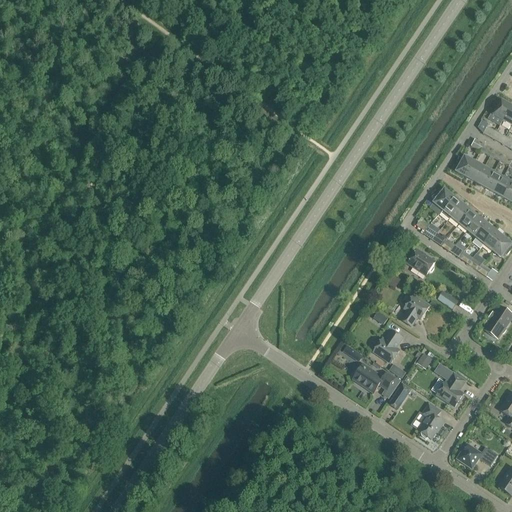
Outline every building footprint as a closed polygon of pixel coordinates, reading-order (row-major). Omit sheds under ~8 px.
[(490,115),(502,122),(511,107),(501,101),(499,105),(494,102),(492,112),(490,115)] [(511,107),(502,122),(511,127),(511,126),(511,107)] [(490,123),(488,126),(483,123),(479,129),(484,132),(483,135),(483,134),(486,136),(491,130),(493,131),(496,126),(490,123)] [(496,133),(492,140),(493,139),(495,141),(501,135),(496,133)] [(506,138),(502,145),(505,146),(510,141),(510,140),(506,138)] [(466,178),(474,163),(464,158),(463,161),(458,158),(456,168),(454,171),(454,172),(466,178)] [(474,163),(466,178),(475,184),(484,169),(474,163)] [(484,169),(475,184),(485,189),(493,174),(484,169)] [(493,174),(485,189),(494,194),(502,179),(493,174)] [(502,179),(494,194),(504,199),(511,184),(502,179)] [(433,204),(442,211),(453,198),(442,189),(442,190),(439,193),(431,198),(435,202),(433,204)] [(453,198),(442,211),(450,218),(461,205),(453,198)] [(461,205),(450,218),(459,225),(470,211),(461,205)] [(459,225),(467,232),(478,218),(470,211),(459,225)] [(478,218),(467,232),(476,238),(486,225),(478,218)] [(466,237),(469,233),(453,221),(450,225),(466,237)] [(486,225),(476,238),(484,245),(495,232),(486,225)] [(495,232),(484,245),(492,252),(503,239),(495,232)] [(511,245),(503,239),(492,252),(501,259),(505,254),(507,256),(511,249),(511,245)] [(451,253),(457,257),(459,259),(459,260),(467,249),(461,245),(462,244),(458,241),(455,247),(451,253)] [(428,273),(429,274),(431,273),(434,270),(433,268),(432,267),(435,263),(417,251),(407,265),(426,277),(428,273)] [(482,265),(477,262),(478,260),(474,257),(473,259),(468,266),(477,272),(482,265)] [(392,289),(398,279),(388,274),(383,283),(392,289)] [(458,302),(443,292),(437,301),(452,311),(458,302)] [(407,312),(401,321),(411,328),(417,319),(420,321),(429,308),(413,297),(404,310),(407,312)] [(506,330),(505,329),(511,318),(511,316),(500,308),(485,331),(498,340),(501,334),(503,335),(506,330)] [(373,353),(390,365),(399,352),(396,349),(402,339),(391,332),(385,342),(382,340),(373,353)] [(423,355),(419,361),(428,367),(432,361),(423,355)] [(397,377),(401,371),(393,365),(389,371),(397,377)] [(439,380),(431,391),(437,395),(437,396),(454,408),(463,395),(458,391),(460,388),(461,389),(465,383),(453,375),(452,376),(451,375),(452,374),(439,365),(433,373),(448,383),(447,384),(445,383),(445,384),(439,380)] [(368,391),(373,394),(379,386),(386,391),(394,379),(386,374),(383,379),(368,369),(368,370),(366,370),(361,367),(360,369),(358,370),(355,374),(355,377),(353,380),(358,384),(361,384),(367,387),(368,391)] [(389,406),(398,413),(413,391),(403,385),(389,406)] [(505,424),(511,429),(511,393),(500,411),(510,418),(505,424)] [(421,434),(421,435),(421,437),(425,440),(428,439),(431,441),(439,429),(440,430),(444,423),(436,418),(440,412),(429,405),(422,415),(426,418),(417,432),(421,434)] [(467,445),(459,457),(460,463),(472,470),(479,460),(490,468),(498,457),(485,449),(481,455),(467,445)] [(498,488),(511,497),(511,496),(511,468),(498,488)]
